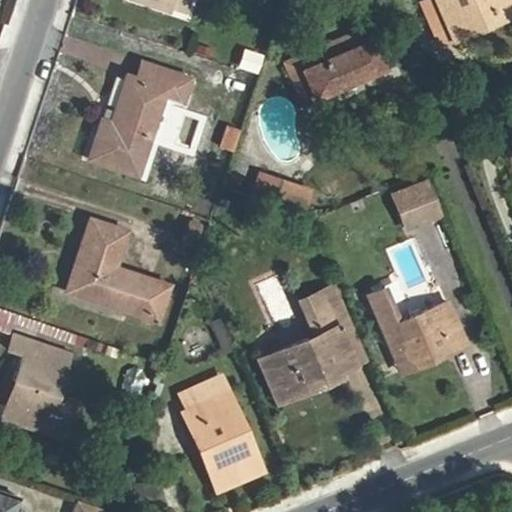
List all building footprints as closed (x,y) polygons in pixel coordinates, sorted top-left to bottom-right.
[(134,0),(167,12),(170,0),(134,0)] [(437,45),(451,39),(434,0),(424,0),(419,2),(437,45)] [(511,0),(434,0),(451,39),(511,13),(511,0)] [(301,71),(313,99),(383,69),(365,29),(338,41),(344,53),(301,71)] [(301,104),(313,99),(301,71),(344,53),(338,41),(285,63),(301,104)] [(241,47),(233,66),(252,73),(259,54),(241,47)] [(182,103),(190,80),(141,63),(135,79),(125,75),(108,124),(99,120),(85,158),(134,175),(162,95),(182,103)] [(511,136),(502,140),(510,160),(511,158),(511,136)] [(257,176),(255,202),(304,207),(307,181),(257,176)] [(424,179),(391,192),(399,209),(414,202),(421,218),(437,211),(424,179)] [(399,209),(405,224),(421,218),(414,202),(399,209)] [(109,280),(113,268),(126,232),(89,220),(65,292),(144,318),(153,293),(109,280)] [(168,287),(113,268),(109,280),(153,293),(144,318),(155,322),(168,287)] [(275,403),(305,390),(301,380),(320,372),(324,383),(341,376),(339,371),(354,365),(336,325),(346,320),(331,286),(298,300),(313,335),(256,359),(275,403)] [(447,342),(450,351),(465,345),(447,302),(397,321),(382,288),(367,295),(395,363),(447,342)] [(0,308),(0,331),(5,333),(11,313),(0,308)] [(336,325),(354,365),(364,361),(346,320),(336,325)] [(21,354),(13,381),(22,384),(15,408),(47,419),(43,433),(62,440),(75,402),(55,395),(68,355),(12,335),(7,350),(21,354)] [(399,373),(450,351),(447,342),(395,363),(399,373)] [(137,395),(144,370),(128,366),(122,391),(137,395)] [(301,380),(305,390),(324,383),(320,372),(301,380)] [(173,395),(181,413),(227,393),(220,376),(173,395)] [(22,384),(13,381),(0,419),(43,433),(47,419),(15,408),(22,384)] [(227,393),(181,413),(213,490),(259,471),(227,393)] [(0,511),(11,511),(17,498),(0,491),(0,511)] [(66,511),(102,511),(104,507),(70,499),(66,511)]
